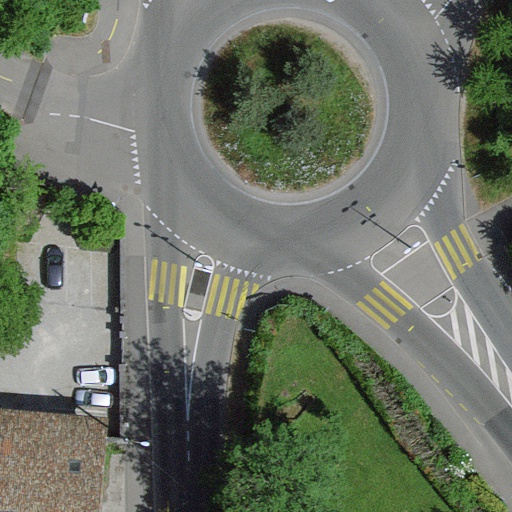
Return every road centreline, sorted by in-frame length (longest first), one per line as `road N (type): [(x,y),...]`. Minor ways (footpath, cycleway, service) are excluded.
road 1 (secondary): [(180,194),(170,360),(191,500)]
road 2 (tertiary): [(317,241),(511,427)]
road 3 (secondary): [(191,500),(207,367),(249,240)]
road 4 (tertiary): [(511,309),(420,135)]
road 5 (secondary): [(420,135),(416,69),(402,39),(363,0)]
road 6 (secondary): [(317,241),(384,203),(420,135)]
road 7 (secondary): [(164,49),(153,78),(153,139),(180,194)]
